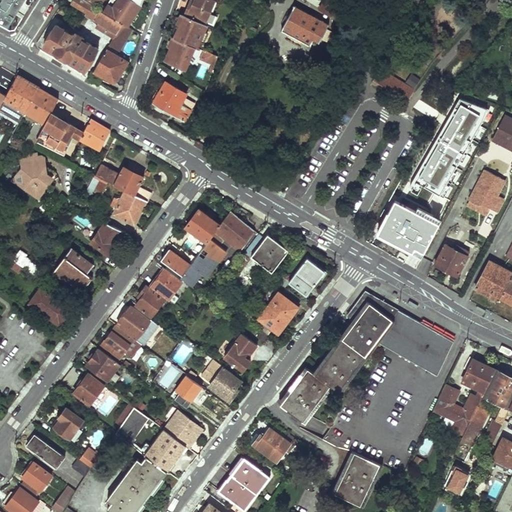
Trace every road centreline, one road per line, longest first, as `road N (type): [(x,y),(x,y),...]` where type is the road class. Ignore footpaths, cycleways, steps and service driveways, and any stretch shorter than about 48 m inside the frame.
road 1 (residential): [(0,441),(207,165)]
road 2 (residential): [(363,259),(171,511)]
road 3 (secondary): [(207,165),(363,259)]
road 4 (secondary): [(363,259),(511,340)]
road 5 (unknown): [(441,380),(402,442),(365,423),(381,393)]
road 6 (secondary): [(15,51),(124,115)]
road 7 (residential): [(124,115),(165,0)]
